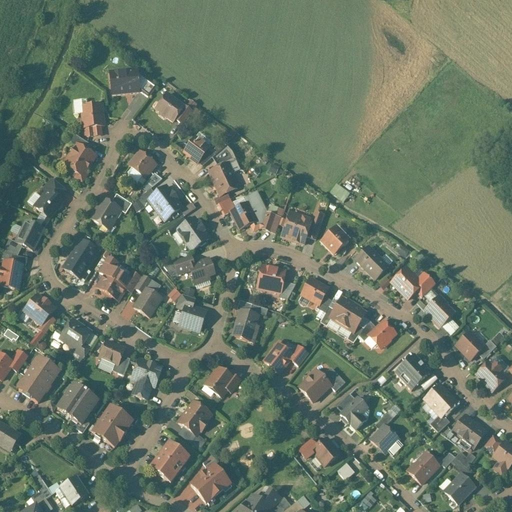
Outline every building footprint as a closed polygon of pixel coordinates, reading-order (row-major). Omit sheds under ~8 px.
[(137,72),(114,74),(115,84),(110,85),(112,96),(124,95),(130,95),(130,94),(139,93),(137,74),(137,72)] [(156,88),(137,74),(139,93),(148,100),(156,88)] [(182,110),(166,98),(167,97),(167,96),(160,105),(162,106),(157,113),(159,115),(160,117),(163,119),(165,118),(165,119),(166,118),(173,122),(172,124),(181,113),(183,110),(182,110)] [(101,107),(86,109),(87,114),(82,115),(84,130),(100,128),(103,128),(101,107)] [(192,113),(184,107),(182,110),(183,110),(181,113),(188,118),(192,113)] [(100,128),(84,130),(85,136),(89,138),(101,137),(100,128)] [(90,146),(75,136),(70,144),(76,148),(77,146),(86,152),(90,146)] [(201,136),(198,140),(205,144),(208,140),(201,136)] [(195,140),(183,155),(197,165),(207,151),(208,150),(195,140)] [(86,152),(77,146),(76,148),(70,157),(71,165),(68,169),(77,175),(75,179),(82,184),(88,175),(86,173),(95,158),(86,152)] [(232,154),(226,148),(215,157),(220,169),(228,165),(228,166),(236,162),(232,154)] [(207,151),(197,165),(202,169),(213,159),(207,151)] [(139,154),(128,168),(144,180),(155,167),(139,154)] [(220,169),(209,174),(219,198),(238,190),(228,166),(228,165),(220,169)] [(154,175),(147,184),(147,185),(152,189),(162,181),(154,175)] [(65,191),(53,181),(45,191),(47,193),(48,192),(58,200),(65,191)] [(331,192),(344,202),(350,193),(337,183),(331,192)] [(147,185),(143,190),(147,193),(150,191),(152,189),(147,185)] [(155,196),(148,202),(150,204),(153,208),(153,209),(159,218),(160,217),(164,223),(182,209),(165,188),(155,196)] [(147,193),(138,201),(144,209),(150,204),(148,202),(155,196),(150,191),(147,193)] [(47,193),(34,208),(49,220),(63,204),(58,200),(48,192),(47,193)] [(131,206),(116,196),(110,206),(120,212),(125,216),(131,206)] [(103,202),(98,211),(97,210),(90,221),(102,228),(104,224),(110,228),(111,227),(113,226),(115,222),(115,220),(120,212),(110,206),(103,201),(102,202),(103,202)] [(247,205),(230,214),(239,232),(256,223),(247,205)] [(280,220),(266,215),(261,230),(269,233),(270,232),(275,233),(280,220)] [(311,223),(289,216),(281,239),(289,242),(289,243),(290,243),(290,242),(291,242),(295,244),(295,245),(296,245),(296,244),(303,247),(306,238),(311,223)] [(181,220),(167,230),(172,237),(177,233),(186,226),(181,220)] [(186,226),(177,233),(191,252),(198,247),(201,248),(206,245),(206,242),(208,240),(203,233),(204,233),(200,228),(198,229),(195,225),(196,225),(193,221),(186,226)] [(321,225),(311,221),(311,223),(306,238),(315,242),(321,225)] [(43,231),(26,223),(22,230),(21,230),(17,237),(19,238),(15,244),(32,253),(43,231)] [(336,229),(321,244),(333,256),(348,241),(336,229)] [(100,248),(85,238),(79,248),(94,258),(100,248)] [(79,248),(78,247),(63,270),(79,281),(94,258),(79,248)] [(364,253),(355,263),(359,267),(369,258),(364,253)] [(369,258),(359,267),(360,268),(361,268),(375,282),(387,269),(373,254),(369,258)] [(190,258),(173,264),(178,276),(190,272),(188,268),(193,266),(190,258)] [(107,259),(98,274),(104,278),(109,270),(110,270),(114,263),(107,259)] [(193,266),(188,268),(190,272),(195,286),(209,281),(208,278),(214,276),(208,261),(193,266)] [(22,267),(4,264),(2,272),(0,271),(0,280),(1,281),(0,283),(0,288),(18,292),(22,267)] [(284,274),(261,269),(257,287),(280,292),(282,284),(284,274)] [(104,278),(96,290),(107,297),(120,276),(110,270),(109,270),(104,278)] [(405,271),(391,285),(407,302),(415,294),(422,287),(418,284),(405,271)] [(130,283),(120,276),(107,297),(117,303),(125,291),(130,283)] [(134,276),(130,283),(125,291),(131,295),(134,291),(141,280),(134,276)] [(151,283),(143,278),(141,280),(134,291),(142,296),(145,291),(146,291),(151,283)] [(434,287),(425,278),(418,284),(422,287),(415,294),(422,300),(434,287)] [(327,291),(310,281),(301,297),(318,307),(323,298),(327,291)] [(158,287),(151,283),(146,291),(153,295),(158,287)] [(295,286),(282,284),(280,292),(278,300),(287,302),(295,286)] [(195,297),(195,290),(186,288),(185,296),(195,297)] [(142,296),(133,310),(149,320),(161,301),(153,295),(146,291),(145,291),(142,296)] [(174,291),(169,297),(176,304),(181,297),(174,291)] [(43,302),(37,297),(26,311),(31,316),(29,319),(40,328),(41,328),(49,318),(54,312),(49,307),(43,302)] [(194,301),(182,297),(176,304),(174,307),(184,311),(185,308),(191,310),(194,301)] [(332,303),(323,298),(318,307),(316,310),(325,315),(328,309),(332,303)] [(440,302),(437,300),(425,312),(432,319),(432,322),(435,325),(436,324),(441,328),(449,320),(453,316),(445,307),(445,305),(442,302),(440,302)] [(347,304),(341,301),(334,312),(329,320),(331,321),(341,327),(354,307),(347,303),(347,304)] [(267,311),(252,306),(250,313),(265,318),(267,311)] [(354,307),(341,327),(351,333),(353,334),(358,327),(365,316),(359,312),(360,311),(354,307)] [(191,310),(185,308),(184,311),(180,326),(189,329),(189,330),(199,333),(205,314),(191,310)] [(325,315),(320,325),(326,329),(331,321),(329,320),(334,312),(328,309),(325,315)] [(258,318),(240,312),(232,337),(250,343),(258,318)] [(56,323),(49,318),(41,328),(40,328),(37,331),(45,337),(56,323)] [(449,320),(441,328),(445,333),(453,324),(449,320)] [(363,330),(358,338),(364,343),(369,339),(368,338),(376,330),(369,322),(363,330)] [(90,335),(72,323),(63,336),(57,332),(53,338),(63,345),(64,343),(71,349),(78,353),(84,345),(90,335)] [(376,330),(368,338),(369,339),(377,348),(381,344),(383,347),(385,347),(390,343),(390,341),(395,336),(383,323),(376,330)] [(453,324),(445,333),(450,337),(458,329),(453,324)] [(353,334),(351,333),(347,341),(353,345),(358,338),(363,330),(358,327),(353,334)] [(483,348),(469,334),(456,348),(470,362),(477,355),(483,349),(483,348)] [(489,342),(483,348),(483,349),(477,355),(483,361),(496,349),(489,342)] [(124,352),(106,344),(99,359),(102,360),(103,363),(109,365),(111,364),(115,366),(117,367),(121,358),(124,352)] [(91,349),(84,345),(78,353),(71,349),(70,351),(83,360),(91,349)] [(280,348),(275,349),(274,350),(272,350),(269,354),(269,356),(264,364),(279,376),(283,370),(284,370),(287,366),(287,365),(290,362),(293,358),(292,358),(280,348)] [(308,356),(299,349),(292,358),(293,358),(290,362),(298,369),(308,356)] [(27,360),(17,353),(10,364),(13,366),(10,370),(17,374),(27,360)] [(10,364),(0,356),(0,382),(1,383),(10,370),(13,366),(10,364)] [(414,356),(394,375),(411,393),(431,374),(423,366),(422,367),(420,365),(421,364),(414,356)] [(121,358),(117,367),(115,366),(112,373),(123,378),(130,362),(121,358)] [(495,358),(489,364),(485,368),(489,371),(492,367),(496,367),(497,368),(501,364),(501,362),(497,358),(495,358)] [(58,374),(39,361),(34,369),(33,369),(22,384),(23,385),(18,392),(37,405),(45,394),(46,395),(50,390),(48,389),(57,377),(58,374)] [(161,370),(139,362),(131,381),(138,383),(151,389),(154,390),(161,370)] [(497,368),(496,367),(492,367),(489,371),(485,368),(475,377),(492,394),(505,380),(499,374),(499,371),(497,368)] [(71,374),(62,368),(58,374),(57,377),(65,383),(71,374)] [(231,376),(229,379),(217,370),(206,385),(213,390),(214,395),(221,400),(227,392),(231,395),(239,383),(231,376)] [(334,373),(325,382),(330,388),(335,394),(345,385),(334,373)] [(313,380),(311,378),(308,378),(306,381),(306,383),(298,390),(312,404),(330,388),(325,382),(318,375),(313,380)] [(432,376),(413,395),(417,399),(437,381),(432,376)] [(151,389),(138,383),(133,396),(146,402),(151,389)] [(439,387),(424,401),(439,417),(441,420),(443,418),(456,405),(439,387)] [(80,392),(69,394),(63,403),(63,402),(57,411),(75,423),(81,427),(87,419),(86,418),(87,417),(96,403),(97,404),(97,403),(80,392)] [(349,396),(336,409),(342,414),(355,402),(349,396)] [(342,414),(340,416),(355,432),(362,426),(355,418),(365,408),(366,406),(366,404),(362,399),(359,399),(358,401),(357,400),(355,402),(342,414)] [(193,404),(178,425),(195,438),(199,432),(201,433),(207,425),(206,424),(210,417),(193,404)] [(50,405),(47,410),(52,414),(56,409),(50,405)] [(123,418),(110,409),(92,435),(114,450),(118,444),(119,444),(127,433),(126,432),(130,426),(132,424),(123,418)] [(138,420),(127,412),(123,418),(132,424),(130,426),(133,428),(138,420)] [(393,420),(387,415),(375,428),(380,433),(384,428),(385,428),(393,420)] [(81,427),(75,423),(72,428),(82,435),(92,421),(87,417),(86,418),(87,419),(81,427)] [(439,417),(429,426),(438,435),(449,424),(443,418),(441,420),(439,417)] [(473,424),(465,418),(452,435),(473,451),(485,434),(477,428),(478,427),(473,424)] [(0,427),(1,426),(0,425),(0,447),(10,454),(19,439),(0,427)] [(380,433),(370,443),(377,450),(377,453),(379,455),(382,455),(383,455),(384,456),(398,441),(385,428),(384,428),(380,433)] [(503,446),(492,438),(484,448),(495,457),(503,446)] [(312,441),(298,452),(304,460),(312,454),(311,453),(318,448),(312,441)] [(339,457),(326,441),(318,448),(311,453),(312,454),(324,469),(339,457)] [(189,460),(168,444),(149,470),(170,485),(179,473),(180,474),(181,473),(180,472),(188,460),(189,461),(189,460)] [(511,464),(511,449),(505,444),(503,446),(495,457),(493,459),(499,464),(507,470),(511,464)] [(460,454),(455,460),(461,465),(466,460),(460,454)] [(426,458),(416,468),(414,466),(407,473),(421,487),(438,468),(425,455),(424,456),(426,458)] [(449,455),(440,465),(445,470),(455,460),(449,455)] [(469,455),(466,460),(461,465),(467,471),(475,460),(469,455)] [(347,464),(338,472),(346,481),(355,473),(347,464)] [(499,464),(494,471),(501,477),(507,470),(499,464)] [(214,468),(204,475),(203,475),(203,476),(200,478),(199,479),(200,479),(190,487),(205,505),(210,501),(212,501),(223,492),(224,490),(229,486),(214,468)] [(481,485),(470,474),(464,480),(474,489),(476,491),(481,485)] [(461,477),(444,494),(457,507),(474,489),(464,480),(461,477)] [(39,478),(33,482),(45,501),(52,497),(39,478)] [(87,498),(75,481),(60,490),(60,491),(55,494),(65,510),(71,506),(72,508),(87,498)] [(362,499),(368,508),(377,502),(371,494),(362,499)] [(270,495),(261,509),(265,511),(269,511),(272,509),(281,502),(270,495)] [(305,509),(310,504),(303,497),(298,502),(305,509)] [(281,502),(272,509),(269,511),(285,511),(290,508),(283,499),(281,502)] [(259,511),(247,503),(241,511),(265,511),(261,509),(259,511)] [(290,508),(285,511),(298,511),(301,510),(303,511),(296,503),(290,508)]
